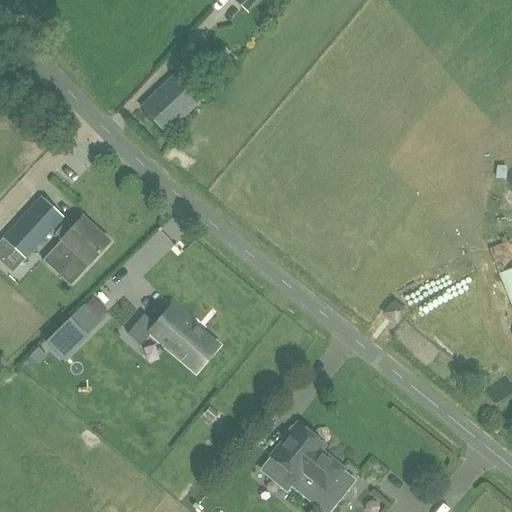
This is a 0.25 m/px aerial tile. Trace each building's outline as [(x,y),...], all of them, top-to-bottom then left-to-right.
[(234,0),(248,13),(260,0),(234,0)] [(166,134),(198,103),(172,76),(140,107),(166,134)] [(41,197),(0,241),(0,257),(14,270),(63,217),(41,197)] [(43,261),(56,272),(71,285),(110,243),(82,217),(71,229),(65,223),(55,234),(74,251),(67,259),(55,248),(43,261)] [(511,269),(501,274),(511,304),(511,269)] [(395,321),(403,312),(393,304),(385,313),(395,321)] [(218,346),(202,332),(202,331),(201,330),(200,331),(196,328),(197,327),(196,325),(195,326),(194,325),(195,324),(173,305),(156,325),(144,314),(127,334),(141,345),(151,333),(167,347),(196,372),(218,346)] [(88,337),(70,318),(45,342),(63,361),(88,337)] [(47,357),(38,348),(29,356),(38,365),(47,357)] [(324,445),(298,424),(294,429),(292,426),(282,439),(284,441),(272,456),(298,477),(302,472),(326,492),(344,470),(320,450),(324,445)]
